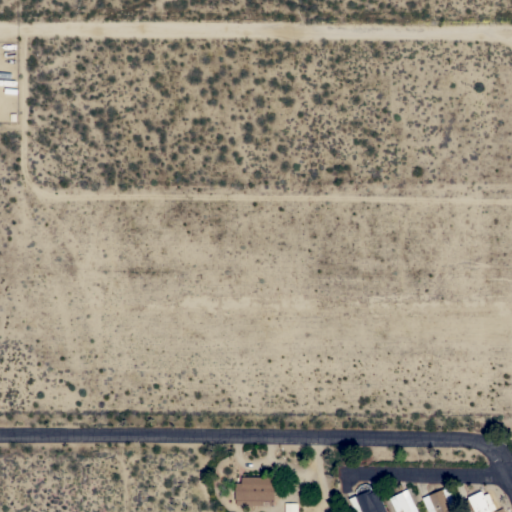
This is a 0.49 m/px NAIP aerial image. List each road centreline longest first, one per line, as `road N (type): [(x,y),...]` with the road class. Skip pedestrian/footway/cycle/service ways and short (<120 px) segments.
road 1 (residential): [(0,28),(511,29)]
road 2 (residential): [(0,434),(461,436)]
